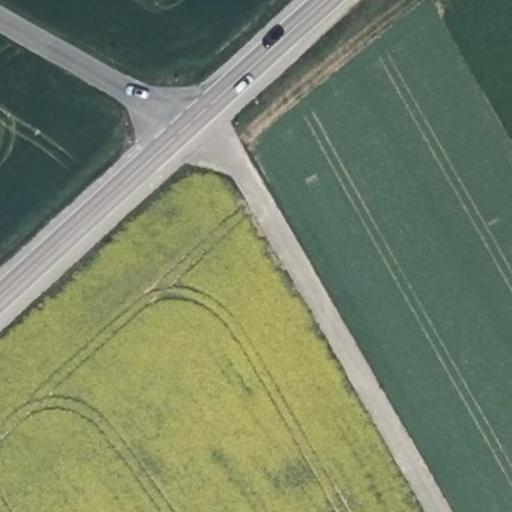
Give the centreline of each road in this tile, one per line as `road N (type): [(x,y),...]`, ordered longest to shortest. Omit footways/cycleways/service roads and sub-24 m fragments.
road 1 (track): [(430,511),(200,115)]
road 2 (tertiary): [(200,115),(0,302)]
road 3 (unclassified): [(0,4),(200,115)]
road 4 (tertiary): [(323,0),(200,115)]
